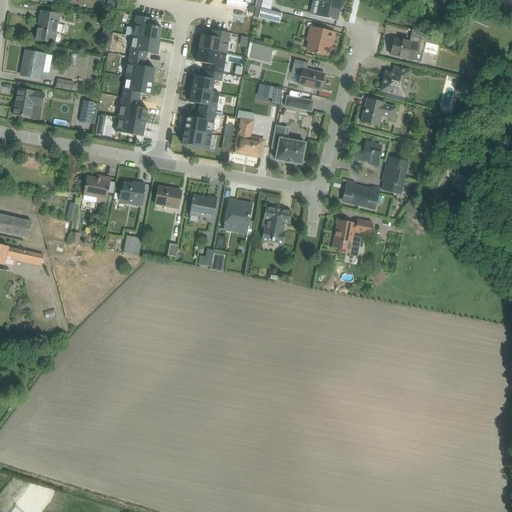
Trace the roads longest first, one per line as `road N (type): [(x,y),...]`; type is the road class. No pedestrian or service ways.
road 1 (residential): [(365,29),(316,188)]
road 2 (residential): [(0,131),(158,161)]
road 3 (residential): [(158,161),(316,188)]
road 4 (residential): [(184,9),(158,161)]
